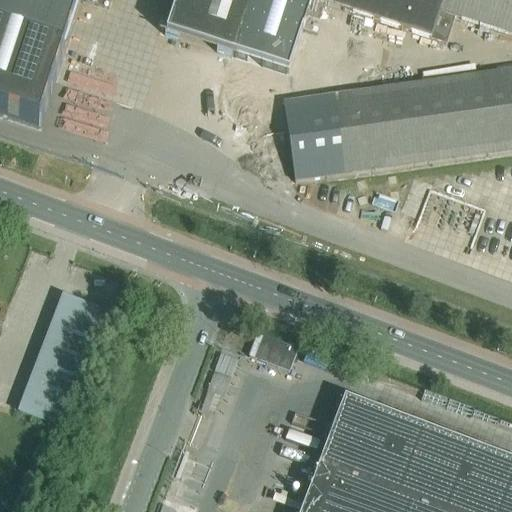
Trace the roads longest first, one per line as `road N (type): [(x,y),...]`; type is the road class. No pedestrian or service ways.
road 1 (tertiary): [(511,385),(223,277)]
road 2 (unclassified): [(133,511),(223,277)]
road 3 (tertiary): [(223,277),(0,193)]
